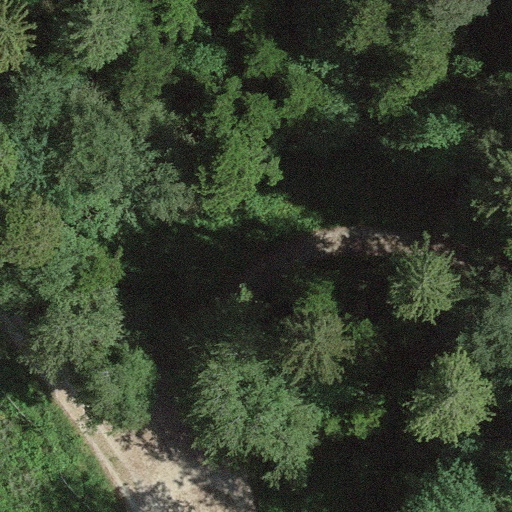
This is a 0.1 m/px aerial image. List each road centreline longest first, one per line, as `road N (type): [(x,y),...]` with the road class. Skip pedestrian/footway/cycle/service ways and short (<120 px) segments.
road 1 (track): [(167,511),(222,327),(293,253),(348,239),(511,284)]
road 2 (track): [(143,511),(0,310)]
